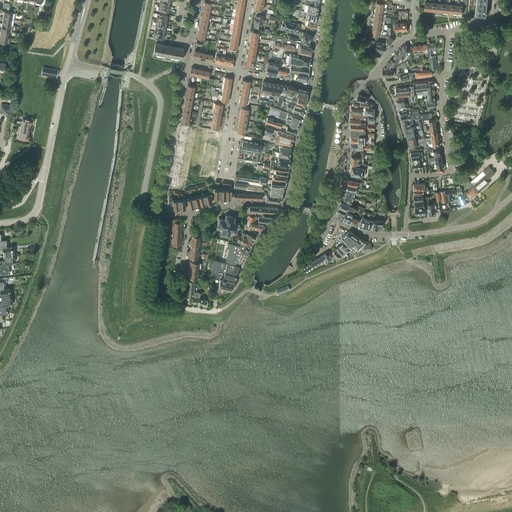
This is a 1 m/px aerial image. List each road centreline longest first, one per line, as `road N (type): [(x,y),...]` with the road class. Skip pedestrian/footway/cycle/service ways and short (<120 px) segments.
road 1 (unclassified): [(152,212),(142,197),(160,109),(156,92),(132,75),(67,62)]
road 2 (residential): [(165,213),(186,61)]
road 3 (residential): [(408,175),(451,172),(441,76)]
road 4 (residential): [(329,218),(345,108),(358,87)]
road 5 (residential): [(312,85),(286,204)]
